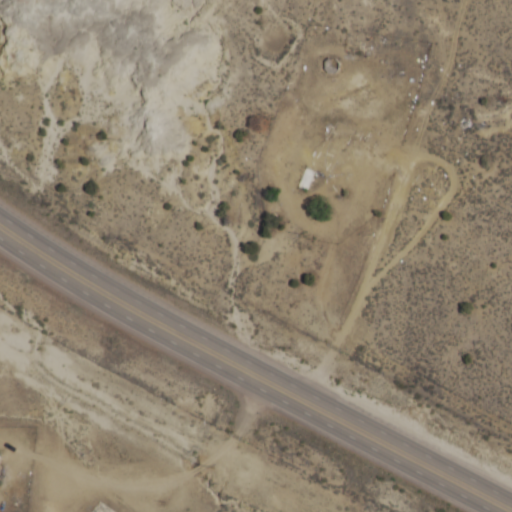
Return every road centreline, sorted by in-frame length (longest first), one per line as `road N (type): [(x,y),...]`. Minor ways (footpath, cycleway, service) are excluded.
road 1 (trunk): [(511,496),(205,337),(0,213)]
road 2 (trunk): [(0,238),(195,355),(497,511)]
road 3 (track): [(313,392),(409,175),(511,76)]
